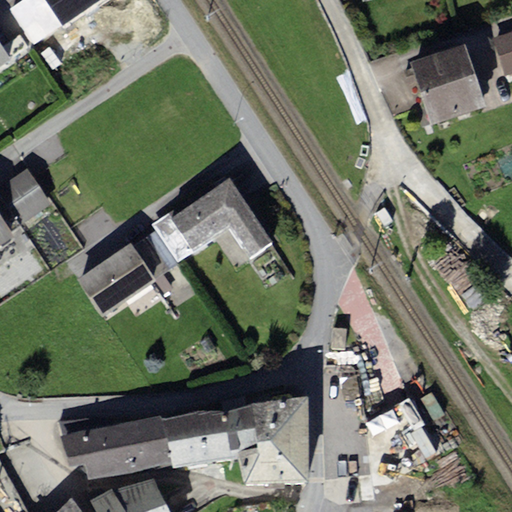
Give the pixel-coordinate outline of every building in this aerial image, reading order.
[(511,74),(511,32),(493,39),(506,77),(511,74)] [(0,44),(0,66),(10,60),(0,44)] [(486,107),(464,45),(411,64),(433,126),(486,107)] [(51,205),(28,169),(0,187),(0,194),(20,225),(51,205)] [(230,179),(170,220),(193,252),(228,228),(250,259),(273,243),(230,179)] [(0,215),(0,246),(15,237),(0,215)] [(178,263),(193,252),(170,220),(167,216),(153,226),(157,231),(178,263)] [(147,238),(169,270),(179,264),(178,263),(157,231),(147,238)] [(147,238),(133,247),(155,280),(169,270),(147,238)] [(132,245),(78,280),(103,318),(157,282),(155,280),(133,247),(132,245)] [(308,398),(251,406),(259,449),(238,453),(239,460),(244,486),(308,484),(308,398)] [(199,412),(162,420),(172,465),(173,469),(239,460),(238,453),(259,449),(251,406),(229,412),(199,412)] [(162,420),(162,416),(116,426),(127,475),(172,465),(162,420)] [(116,426),(78,433),(62,437),(71,468),(86,466),(89,481),(127,475),(116,426)] [(169,511),(153,480),(113,489),(91,500),(96,511),(169,511)] [(79,511),(71,500),(58,511),(79,511)]
